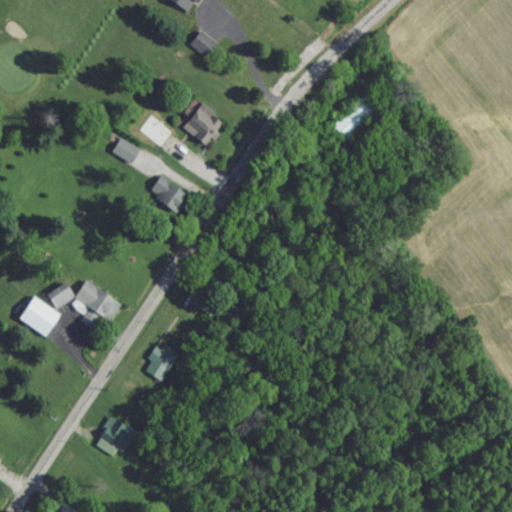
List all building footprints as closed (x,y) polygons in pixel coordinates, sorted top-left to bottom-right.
[(157,0),(203,0),(197,11),(191,7),(184,17),(157,0)] [(187,49),(199,34),(216,48),(204,62),(187,49)] [(172,64),(177,56),(183,61),(178,69),(172,64)] [(328,130),(362,101),(377,119),(343,148),(328,130)] [(176,128),(193,105),(212,118),(211,123),(219,129),(203,153),(188,143),(191,139),(176,128)] [(109,158),(118,142),(139,155),(129,171),(109,158)] [(147,196),(157,178),(170,186),(169,190),(186,201),(176,218),(152,204),(154,200),(147,196)] [(73,306),(86,285),(121,306),(107,329),(94,321),(88,331),(79,325),(86,314),(73,306)] [(43,300),(61,288),(72,303),(54,315),(43,300)] [(16,325),(30,302),(57,319),(41,341),(16,325)] [(146,364),(153,353),(160,356),(163,351),(177,359),(161,385),(147,377),(153,368),(146,364)] [(93,450),(102,435),(107,438),(116,424),(137,437),(125,457),(118,453),(112,462),(93,450)]
